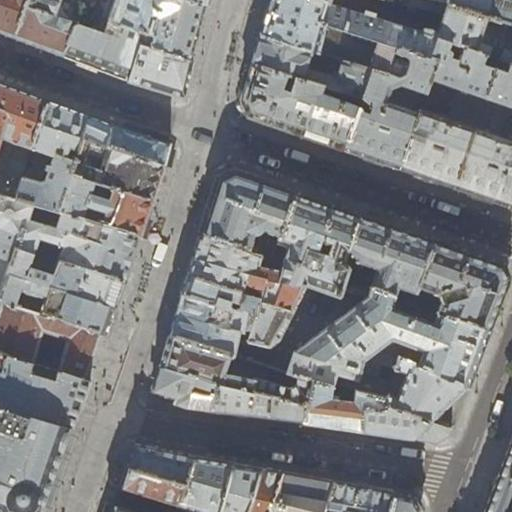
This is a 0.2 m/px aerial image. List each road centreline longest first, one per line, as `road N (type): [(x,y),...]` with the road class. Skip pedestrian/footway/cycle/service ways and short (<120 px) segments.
road 1 (residential): [(511,238),(0,55)]
road 2 (residential): [(114,419),(461,468)]
road 3 (residential): [(511,336),(461,468)]
